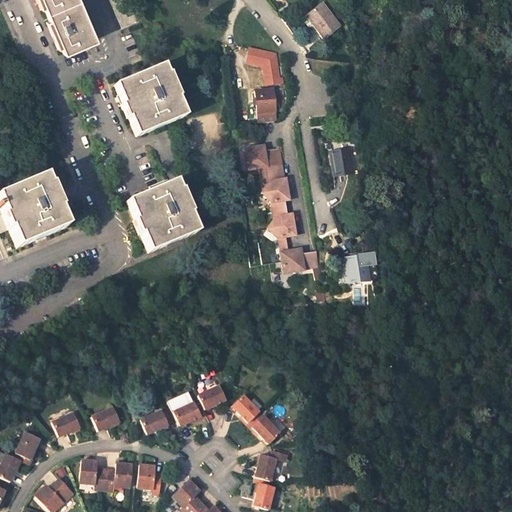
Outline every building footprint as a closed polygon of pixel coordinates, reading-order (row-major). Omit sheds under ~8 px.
[(78,0),(39,0),(63,54),(96,40),(78,0)] [(137,22),(127,0),(109,0),(121,29),(132,24),(137,22)] [(321,3),(305,16),(323,39),(340,26),(321,3)] [(261,52),(248,49),(247,57),(259,59),(261,52)] [(270,53),(266,52),(269,80),(274,79),(279,79),(275,54),(270,53)] [(120,106),(126,119),(128,119),(136,138),(185,117),(177,98),(178,97),(169,74),(167,75),(163,65),(114,86),(122,105),(120,106)] [(275,85),(278,111),(284,111),(281,78),(279,79),(274,79),(275,85)] [(272,89),(254,91),(257,123),(275,122),(272,89)] [(258,148),(242,150),(245,171),(259,169),(264,168),(267,185),(269,184),(280,181),(278,166),(281,166),(278,149),(263,151),(259,152),(258,148)] [(349,150),(329,152),(332,177),(353,175),(349,150)] [(259,169),(262,192),(266,186),(267,185),(264,168),(259,169)] [(44,177),(0,195),(0,239),(10,235),(16,249),(65,228),(57,209),(59,208),(49,186),(48,186),(44,177)] [(132,222),(138,236),(140,235),(148,254),(197,232),(189,214),(191,213),(181,190),(179,191),(175,181),(126,202),(134,221),(132,222)] [(281,185),(280,181),(269,184),(267,185),(266,186),(262,192),(270,200),(273,221),(276,219),(282,217),(287,216),(284,202),(288,201),(286,185),(281,185)] [(278,239),(285,237),(295,236),(292,220),(288,221),(287,216),(282,217),(276,219),(273,221),(271,223),(266,231),(273,233),(274,239),(278,239)] [(278,239),(279,254),(288,253),(285,237),(278,239)] [(283,276),(304,271),(303,269),(318,267),(316,251),(300,254),(295,255),(294,252),(288,253),(279,254),(283,276)] [(376,266),(374,255),(364,256),(366,268),(376,266)] [(364,256),(344,259),(349,284),(368,281),(364,256)] [(322,290),(315,292),(318,306),(325,306),(322,290)] [(224,401),(218,387),(196,397),(202,411),(224,401)] [(240,396),(230,407),(246,424),(253,418),(257,414),(240,396)] [(193,404),(172,414),(178,428),(199,418),(193,404)] [(111,409),(90,419),(96,433),(118,423),(111,409)] [(164,410),(160,412),(167,426),(171,424),(164,410)] [(167,426),(160,412),(139,421),(141,426),(141,428),(145,436),(167,426)] [(72,414),(50,425),(56,438),(78,428),(72,414)] [(246,424),(244,427),(248,431),(251,429),(257,423),(253,418),(246,424)] [(267,445),(278,435),(262,418),(257,423),(251,429),(267,445)] [(38,440),(24,433),(14,455),(15,456),(28,462),(32,453),(38,440)] [(287,455),(270,451),(268,458),(258,456),(253,478),(261,480),(269,482),(275,461),(285,463),(287,455)] [(29,467),(35,455),(32,453),(28,462),(26,465),(29,467)] [(13,459),(5,455),(0,464),(0,479),(8,483),(19,462),(13,459)] [(28,462),(15,456),(13,459),(19,462),(26,465),(28,462)] [(101,480),(102,470),(95,470),(96,462),(80,461),(77,484),(94,486),(93,490),(99,491),(101,480)] [(114,465),(113,472),(106,471),(105,481),(104,491),(112,492),(113,488),(128,489),(131,466),(114,465)] [(154,474),(154,468),(138,466),(136,489),(151,491),(151,496),(158,496),(160,475),(154,474)] [(45,486),(33,498),(46,511),(52,511),(72,494),(58,480),(48,489),(45,486)] [(198,492),(187,480),(171,497),(182,509),(178,511),(188,511),(198,503),(193,497),(198,492)] [(266,511),(272,488),(260,485),(258,484),(251,507),(266,511)] [(205,511),(208,510),(198,503),(188,511),(205,511)]
